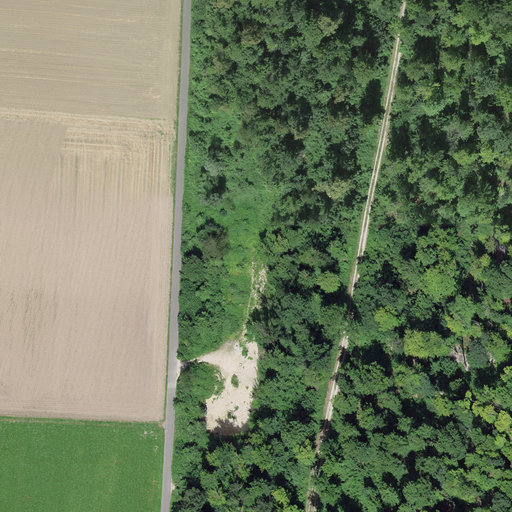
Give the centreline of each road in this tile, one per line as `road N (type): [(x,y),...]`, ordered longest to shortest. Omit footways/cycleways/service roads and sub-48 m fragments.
road 1 (track): [(311,511),(407,0)]
road 2 (track): [(168,511),(190,0)]
road 3 (track): [(178,366),(244,335),(265,206)]
